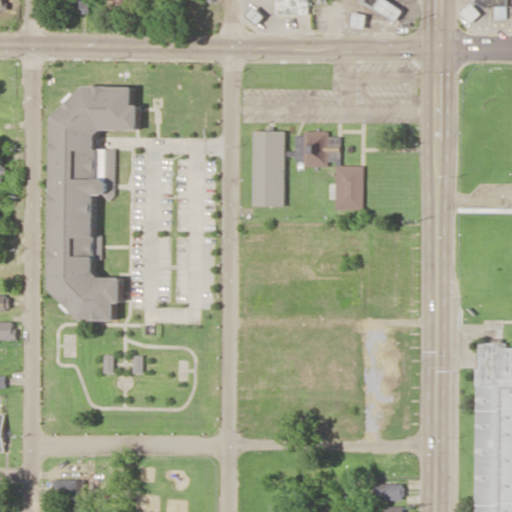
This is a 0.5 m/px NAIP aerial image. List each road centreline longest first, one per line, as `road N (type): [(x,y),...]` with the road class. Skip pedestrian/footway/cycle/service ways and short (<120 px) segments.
road 1 (tertiary): [(511,56),(231,56),(0,42)]
road 2 (secondary): [(435,511),(439,0)]
road 3 (residential): [(228,511),(231,0)]
road 4 (residential): [(35,511),(34,0)]
road 5 (residential): [(436,446),(0,447)]
road 6 (residential): [(230,323),(436,321)]
road 7 (residential): [(436,223),(231,225)]
